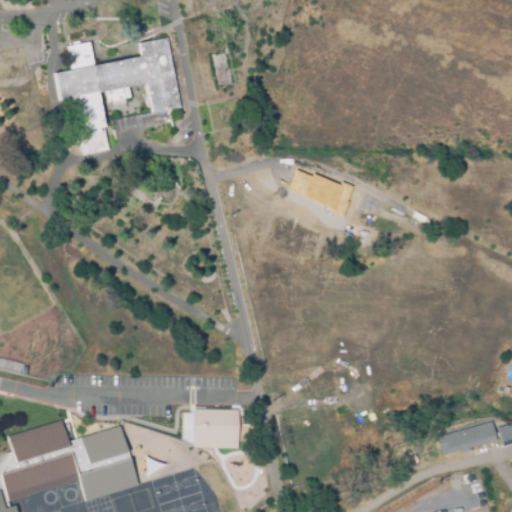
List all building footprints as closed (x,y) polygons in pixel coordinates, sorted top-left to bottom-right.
[(78,155),(68,99),(63,99),(58,74),(68,72),(64,48),(89,44),(93,67),(141,58),(138,45),(165,40),(178,108),(149,114),(144,84),(126,87),(128,98),(106,102),(104,91),(97,94),(107,150),(78,155)] [(350,186),(339,182),(338,185),(292,170),(284,194),(341,213),(350,186)] [(191,409),(190,447),(237,448),(238,410),(191,409)] [(4,436),(59,419),(65,441),(118,425),(136,485),(82,501),(76,480),(5,502),(7,507),(12,505),(14,511),(0,511),(0,458),(3,453),(9,451),(4,436)] [(433,436),(438,456),(494,442),(489,422),(433,436)] [(500,448),(511,444),(511,422),(494,427),(500,448)] [(200,478),(206,476),(212,494),(206,496),(200,478)]
